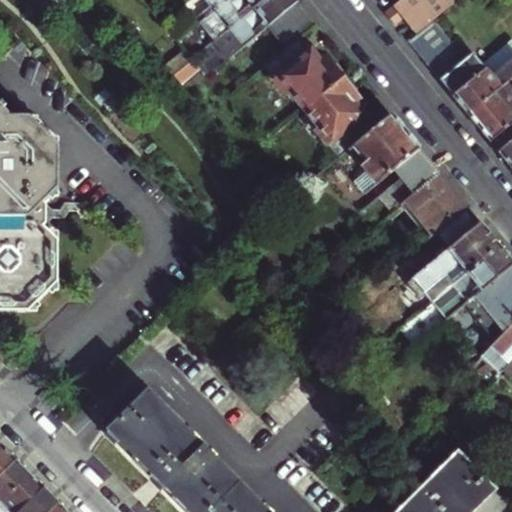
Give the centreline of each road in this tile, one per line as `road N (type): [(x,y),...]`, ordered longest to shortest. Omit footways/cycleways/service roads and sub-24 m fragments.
road 1 (unknown): [(4,407),(145,260),(154,236),(153,218),(118,163),(78,134)]
road 2 (residential): [(335,0),(511,216)]
road 3 (residential): [(107,511),(0,402)]
